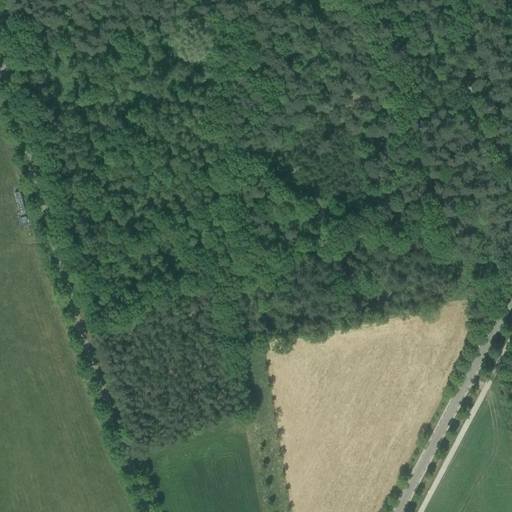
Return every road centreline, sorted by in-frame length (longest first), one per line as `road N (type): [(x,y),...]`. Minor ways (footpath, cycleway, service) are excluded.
road 1 (unclassified): [(146,511),(0,57)]
road 2 (tertiary): [(398,511),(511,291)]
road 3 (track): [(511,164),(382,0)]
